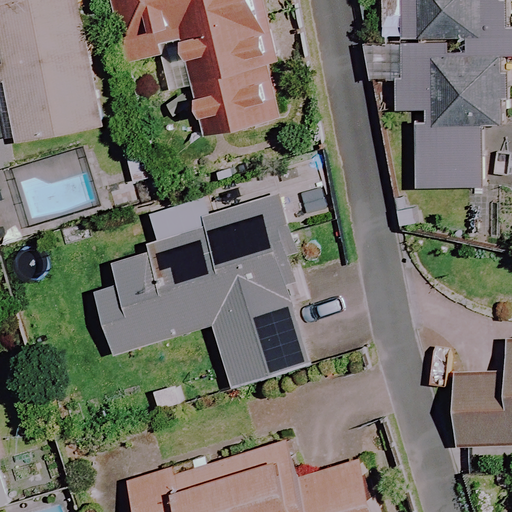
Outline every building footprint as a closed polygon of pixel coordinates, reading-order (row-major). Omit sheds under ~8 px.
[(0,0),(0,83),(4,83),(16,145),(103,127),(77,0),(0,0)] [(113,0),(122,40),(130,78),(155,72),(160,95),(194,87),(205,138),(286,120),(260,0),(113,0)] [(400,0),(400,58),(398,114),(419,115),(417,188),(482,189),(484,121),(502,122),(504,60),(511,60),(511,3),(505,3),(505,0),(400,0)] [(297,276),(274,198),(205,218),(208,232),(112,260),(120,286),(97,292),(115,357),(215,328),(232,388),(308,366),(283,280),(297,276)] [(511,340),(511,359),(511,374),(455,377),(458,445),(511,442),(511,340)] [(298,478),(288,442),(131,486),(138,511),(375,511),(361,460),(298,478)] [(0,508),(9,506),(0,477),(0,508)]
